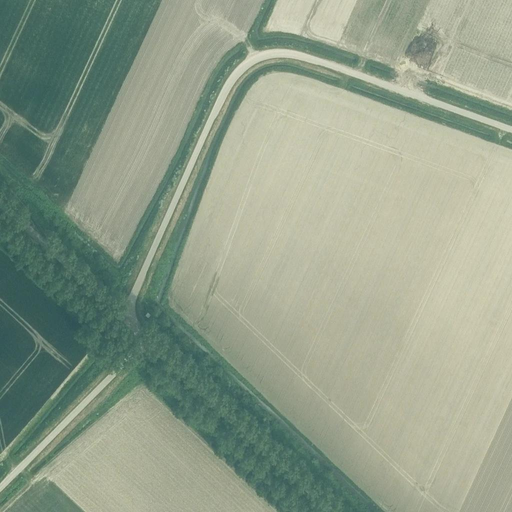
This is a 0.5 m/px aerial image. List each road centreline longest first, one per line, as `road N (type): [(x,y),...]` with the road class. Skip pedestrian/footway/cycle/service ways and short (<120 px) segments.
road 1 (unclassified): [(511,134),(287,54),(254,61),(234,74),(121,314)]
road 2 (unclassified): [(332,511),(147,338)]
road 3 (unclassified): [(0,488),(147,338)]
road 4 (unclassified): [(121,314),(0,203)]
